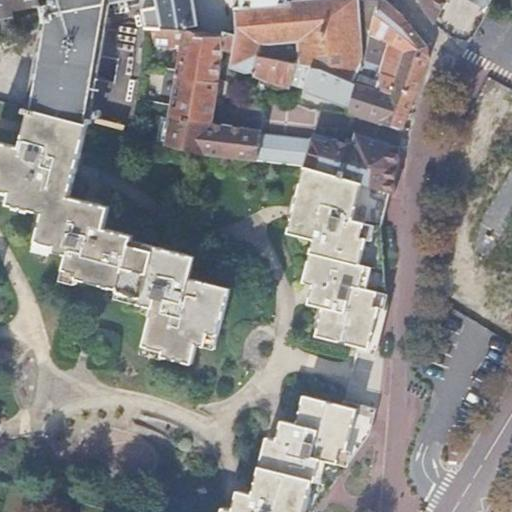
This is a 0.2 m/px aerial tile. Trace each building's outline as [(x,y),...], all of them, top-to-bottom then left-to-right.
[(0,0),(0,43),(18,36),(13,9),(42,5),(41,0),(0,0)] [(41,0),(42,5),(46,24),(51,55),(101,60),(110,3),(126,0),(160,0),(161,6),(144,9),(147,23),(129,27),(129,35),(119,34),(115,63),(146,66),(147,66),(150,30),(176,31),(170,0),(41,0)] [(170,0),(176,31),(188,31),(188,30),(203,33),(197,0),(170,0)] [(227,0),(201,3),(206,33),(228,37),(228,34),(240,36),(238,52),(237,52),(234,68),(251,74),(253,74),(254,73),(255,73),(257,72),(255,71),(256,69),(260,56),(261,57),(261,56),(264,45),(303,43),(304,65),(304,67),(306,67),(315,69),(316,68),(320,68),(356,84),(366,67),(359,0),(334,0),(300,3),(299,0),(244,0),(246,8),(240,9),(238,0),(227,0)] [(400,14),(383,0),(382,0),(382,3),(375,33),(390,43),(395,46),(406,54),(398,82),(385,76),(383,76),(379,89),(366,86),(356,84),(320,68),(316,68),(315,69),(306,67),(301,88),(307,89),(307,92),(351,106),(351,113),(402,131),(406,129),(430,61),(429,49),(400,14)] [(51,55),(46,24),(36,80),(96,91),(101,60),(51,55)] [(180,75),(174,106),(173,116),(212,123),(213,120),(214,112),(220,82),(225,50),(237,52),(238,52),(240,36),(228,34),(228,37),(206,33),(203,33),(188,30),(188,31),(181,70),(180,75)] [(36,80),(31,109),(31,110),(90,126),(94,127),(94,126),(96,119),(91,118),(96,91),(36,80)] [(194,365),(198,350),(199,346),(207,348),(211,334),(223,337),(234,289),(193,279),(198,257),(135,242),(136,237),(107,230),(112,208),(73,199),(90,126),(31,110),(23,148),(0,142),(0,191),(11,194),(9,205),(44,214),(38,241),(57,246),(55,254),(68,257),(65,272),(78,275),(77,281),(118,291),(118,293),(142,299),(140,305),(154,309),(149,330),(144,347),(164,352),(163,358),(194,365)] [(169,138),(167,145),(167,146),(206,156),(206,155),(256,162),(262,129),(224,123),(224,122),(213,120),(212,123),(173,116),(172,120),(169,138)] [(262,129),(256,162),(307,169),(308,168),(314,140),(278,130),(269,129),(269,130),(262,129)] [(319,172),(364,185),(388,193),(389,188),(396,189),(403,147),(399,144),(376,145),(357,143),(352,159),(326,150),(320,171),(319,172)] [(364,185),(307,169),(291,232),(316,239),(305,283),(319,287),(314,305),(324,308),(316,336),(358,345),(374,349),(382,310),(382,292),(379,291),(382,277),(381,223),(388,193),(364,185)] [(309,511),(317,501),(324,483),(330,485),(336,475),(341,465),(343,466),(347,452),(353,453),(361,443),(366,436),(371,418),(356,414),(357,409),(343,405),(304,396),(297,423),(282,419),(276,440),(281,442),(275,455),(290,462),(277,490),(275,495),(274,511),(309,511)] [(274,511),(275,495),(277,490),(290,462),(275,455),(281,442),(276,440),(262,496),(238,490),(232,509),(225,507),(223,511),(274,511)]
